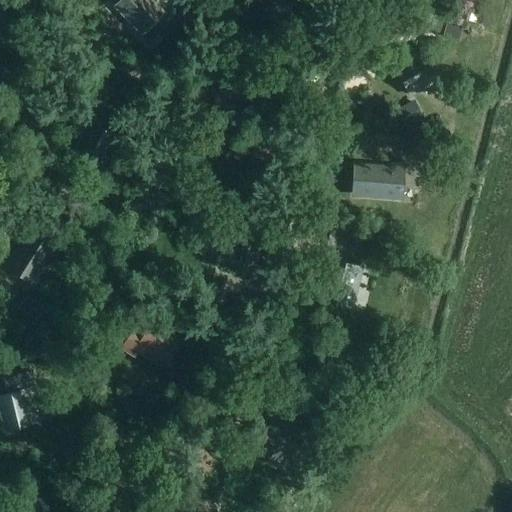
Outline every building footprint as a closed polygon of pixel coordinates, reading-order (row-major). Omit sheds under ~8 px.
[(154,0),(118,0),(112,6),(149,43),(150,42),(164,29),(156,21),(156,20),(164,13),(165,11),(154,0)] [(268,0),(267,9),(266,10),(294,17),(297,0),(268,0)] [(424,0),(412,0),(411,5),(430,11),(433,3),(424,0)] [(414,13),(412,20),(426,25),(426,24),(439,28),(440,25),(443,27),(442,31),(450,34),(453,27),(414,13)] [(423,45),(391,63),(393,67),(406,90),(432,75),(438,72),(423,45)] [(212,67),(200,67),(200,83),(210,83),(210,93),(245,92),(244,78),(212,79),(212,67)] [(102,109),(113,87),(94,78),(83,100),(102,109)] [(260,92),(223,93),(224,108),(226,108),(230,108),(231,124),(261,124),(260,92)] [(403,95),(398,98),(402,104),(407,100),(403,95)] [(80,142),(72,159),(99,173),(118,136),(92,122),(84,119),(78,132),(81,133),(77,141),(80,142)] [(352,162),(351,197),(357,197),(382,198),(401,199),(403,199),(405,164),(352,162)] [(230,209),(219,256),(256,265),(267,218),(230,209)] [(343,222),(340,236),(367,242),(371,228),(343,222)] [(29,228),(6,266),(34,283),(57,246),(29,228)] [(363,255),(366,243),(342,237),(339,249),(363,255)] [(326,258),(317,299),(353,308),(363,266),(358,265),(332,259),(326,258)] [(19,307),(37,319),(44,307),(26,296),(19,307)] [(184,342),(151,320),(144,331),(134,325),(120,347),(136,357),(140,352),(166,369),(184,342)] [(307,331),(302,341),(312,347),(318,337),(307,331)] [(0,346),(0,363),(9,367),(15,352),(0,346)] [(290,404),(307,379),(291,368),(273,392),(290,404)] [(6,393),(0,394),(0,414),(4,429),(4,432),(35,424),(27,392),(35,391),(30,371),(2,377),(6,393)] [(278,412),(250,450),(275,468),(303,430),(278,412)] [(46,511),(42,494),(27,498),(29,504),(10,509),(11,511),(46,511)]
